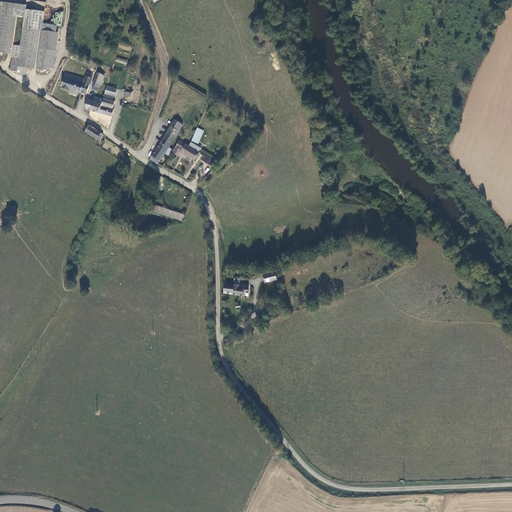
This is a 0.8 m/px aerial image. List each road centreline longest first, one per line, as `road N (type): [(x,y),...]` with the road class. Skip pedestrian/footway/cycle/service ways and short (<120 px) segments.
road 1 (unclassified): [(511,485),(355,492),(314,477),(220,355),(209,207),(192,187),(141,159)]
road 2 (unclassified): [(141,159),(167,70),(138,0)]
road 3 (unclassified): [(141,159),(34,88)]
